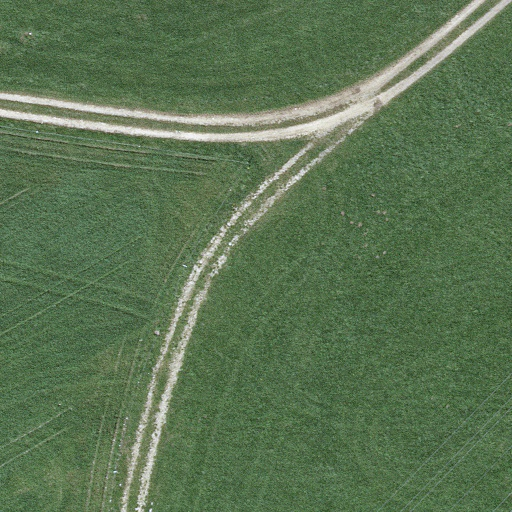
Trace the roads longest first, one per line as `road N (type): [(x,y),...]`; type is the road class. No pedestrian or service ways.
road 1 (track): [(493,0),(358,114),(275,133),(151,139),(0,116)]
road 2 (track): [(0,475),(358,114)]
